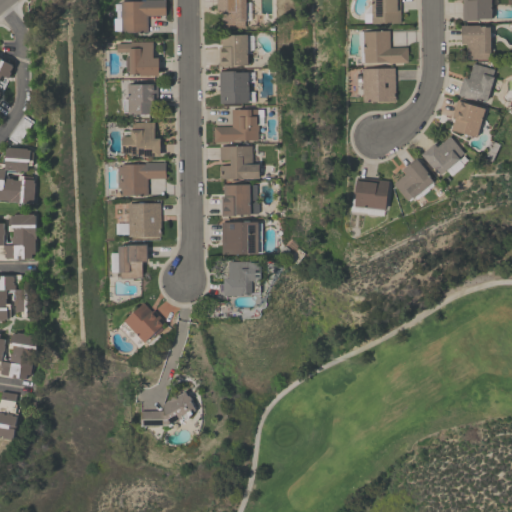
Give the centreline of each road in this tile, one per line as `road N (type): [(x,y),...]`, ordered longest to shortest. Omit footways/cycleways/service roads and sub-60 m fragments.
road 1 (residential): [(0,5),(20,49),(17,105),(0,136),(30,389)]
road 2 (track): [(511,280),(451,295),(272,399),(236,511)]
road 3 (residential): [(187,0),(185,277)]
road 4 (residential): [(430,0),(432,73),(415,114),(376,136)]
